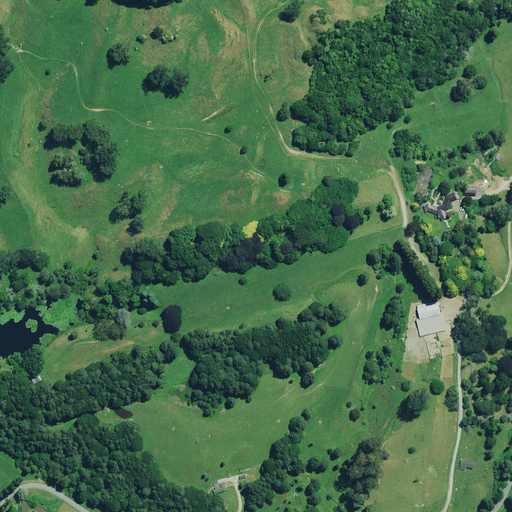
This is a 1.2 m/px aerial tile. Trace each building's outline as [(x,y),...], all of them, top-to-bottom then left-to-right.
[(448,217),(445,212),(450,207),(452,202),(458,199),(455,194),(446,196),(443,205),(439,206),(437,207),(427,204),(427,206),(425,206),(424,211),(427,212),(427,211),(436,214),(437,213),(439,216),(438,216),(441,221),(448,217)] [(440,315),(437,301),(416,306),(420,320),(440,315)] [(41,381),(38,376),(32,380),(35,384),(41,381)] [(476,463),(462,460),(459,469),(465,471),(466,467),(475,469),(476,463)] [(227,490),(224,482),(214,486),(215,489),(213,490),(214,494),(227,490)]
